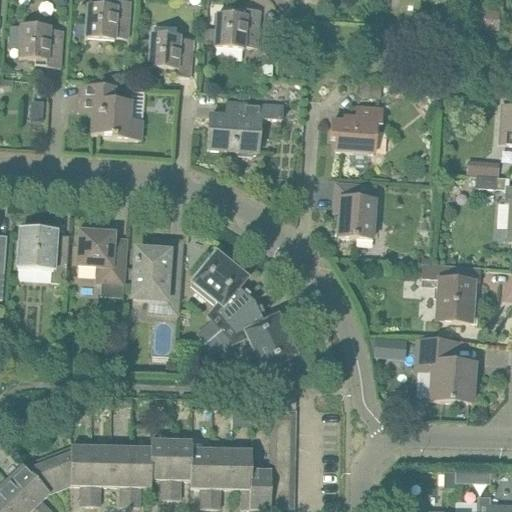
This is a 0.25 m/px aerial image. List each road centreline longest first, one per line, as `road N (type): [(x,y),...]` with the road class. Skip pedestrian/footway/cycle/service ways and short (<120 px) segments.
road 1 (residential): [(391,438),(362,399),(335,299),(301,254)]
road 2 (residential): [(311,101),(301,254)]
road 3 (residential): [(301,254),(239,202),(179,180)]
road 4 (residential): [(179,180),(52,168)]
road 5 (residential): [(511,437),(391,438)]
